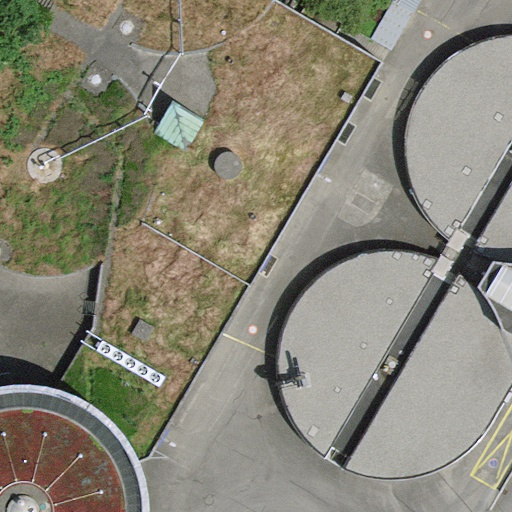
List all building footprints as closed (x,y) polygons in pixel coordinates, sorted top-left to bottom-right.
[(127,423),(146,453),(222,324),(382,58),(276,0),(96,0),(107,18),(83,53),(53,48),(31,49),(13,54),(0,60),(0,267),(14,275),(44,279),(71,274),(88,269),(103,261),(92,326),(66,380),(87,389),(104,400),(117,410),(127,423)] [(511,35),(507,35),(484,40),(465,48),(431,76),(412,110),(406,134),(406,155),(409,176),(414,193),(434,224),(463,248),(494,258),(509,263),(511,262),(511,35)] [(413,250),(366,253),(341,262),(326,273),(309,285),(295,310),(285,329),(282,351),(280,374),(285,395),(294,419),(307,436),(321,452),(335,461),(374,477),(422,476),(463,457),(487,426),(511,384),(511,335),(507,332),(493,306),(477,284),(455,265),(413,250)] [(494,258),(477,284),(493,306),(507,332),(511,335),(511,262),(509,263),(494,258)] [(87,389),(66,380),(34,374),(0,376),(0,511),(152,511),(153,510),(152,479),(146,453),(127,423),(117,410),(104,400),(87,389)]
